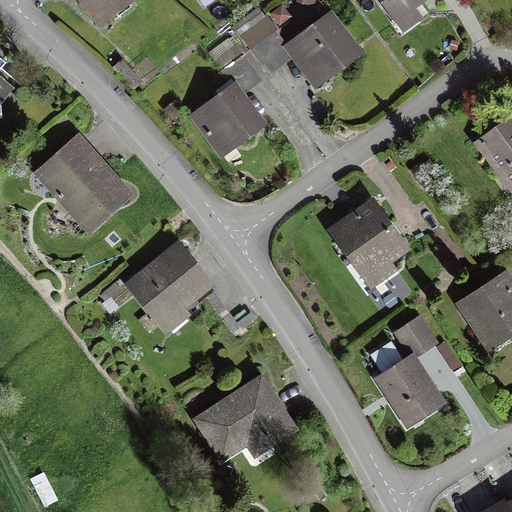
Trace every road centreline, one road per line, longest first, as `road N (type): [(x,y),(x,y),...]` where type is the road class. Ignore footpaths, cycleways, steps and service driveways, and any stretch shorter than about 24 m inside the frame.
road 1 (residential): [(233,241),(476,68),(511,67)]
road 2 (residential): [(7,0),(233,241)]
road 3 (residential): [(233,241),(394,507)]
road 4 (residential): [(511,438),(394,507)]
